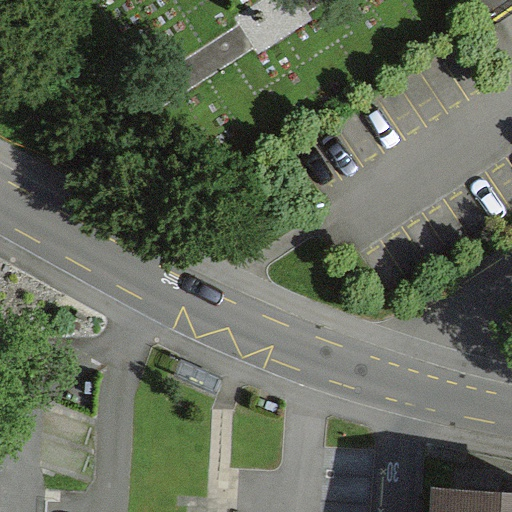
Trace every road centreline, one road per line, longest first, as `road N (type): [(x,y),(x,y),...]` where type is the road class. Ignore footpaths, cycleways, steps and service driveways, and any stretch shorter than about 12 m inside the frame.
road 1 (residential): [(0,196),(240,328),(412,387)]
road 2 (residential): [(412,387),(402,511)]
